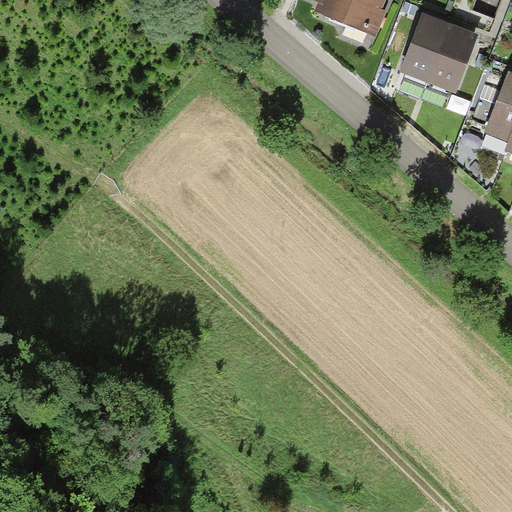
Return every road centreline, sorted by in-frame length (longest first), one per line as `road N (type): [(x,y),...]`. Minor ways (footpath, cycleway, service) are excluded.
road 1 (track): [(0,117),(179,251),(447,511)]
road 2 (tertiary): [(226,0),(511,247)]
road 3 (track): [(0,336),(265,486)]
